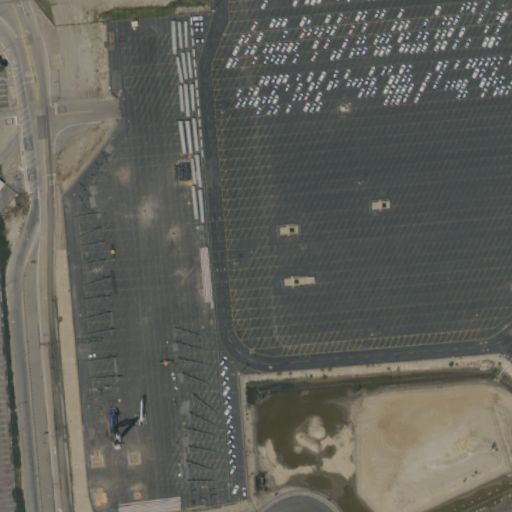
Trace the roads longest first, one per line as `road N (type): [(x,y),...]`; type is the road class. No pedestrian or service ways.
road 1 (residential): [(0,0),(21,42),(35,110),(63,511)]
road 2 (residential): [(43,203),(12,283),(33,511)]
